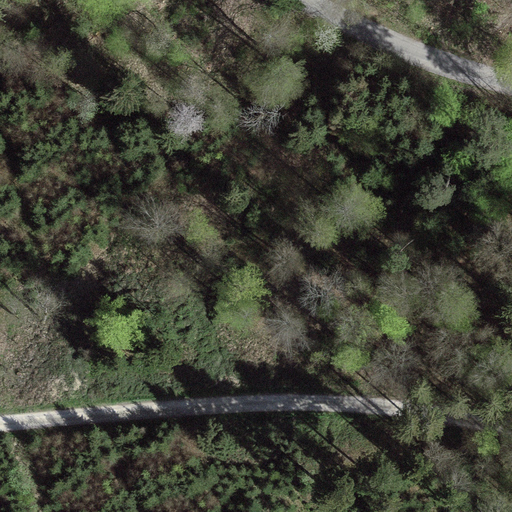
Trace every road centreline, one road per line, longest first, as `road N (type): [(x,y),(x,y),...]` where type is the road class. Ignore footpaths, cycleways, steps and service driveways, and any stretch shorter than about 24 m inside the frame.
road 1 (track): [(0,424),(280,402),(511,426)]
road 2 (unclassified): [(511,83),(432,59),(298,0)]
